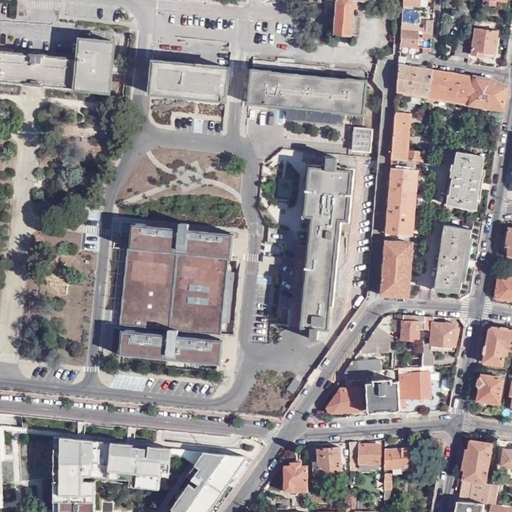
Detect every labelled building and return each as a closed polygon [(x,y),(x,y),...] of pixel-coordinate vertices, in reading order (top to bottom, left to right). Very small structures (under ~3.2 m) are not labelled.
[(387,3),(386,0),(333,0),(333,7),(336,7),(335,10),(337,10),(335,32),(334,32),(334,35),(353,36),(353,33),(352,33),(353,11),(355,11),(355,9),(358,9),(359,0),(387,3)] [(403,0),(403,12),(411,12),(411,7),(427,8),(426,0),(403,0)] [(403,12),(401,30),(418,32),(420,12),(411,12),(403,12)] [(472,54),(495,57),(499,30),(475,28),(472,54)] [(422,47),(431,48),(432,34),(427,33),(418,32),(401,30),(401,45),(417,47),(418,34),(422,34),(422,47)] [(0,51),(0,80),(25,83),(25,85),(43,87),(44,85),(74,88),(74,89),(110,93),(114,55),(126,57),(128,45),(114,43),(114,42),(79,38),(77,59),(0,51)] [(455,55),(469,57),(471,43),(457,40),(455,55)] [(472,103),(475,77),(403,65),(404,56),(400,55),(398,91),(426,96),(426,98),(427,100),(433,101),(436,99),(436,97),(472,103)] [(226,105),(230,68),(152,61),(149,97),(226,105)] [(365,117),(368,81),(251,69),(247,106),(365,117)] [(491,80),(475,77),(472,103),(503,109),(507,87),(491,80)] [(410,111),(396,110),(392,159),(423,162),(424,151),(407,150),(410,111)] [(372,154),(374,129),(353,127),(351,152),(372,154)] [(475,133),(468,133),(458,131),(457,141),(474,143),(475,133)] [(452,178),(448,178),(448,182),(451,182),(450,196),(449,196),(447,206),(477,210),(478,200),(477,199),(481,155),(455,152),(452,178)] [(337,170),(338,157),(327,156),(326,169),(311,167),(305,216),(313,216),(311,242),(302,241),(301,247),(310,248),(303,325),(317,327),(316,334),(328,335),(339,219),(347,219),(352,171),(337,170)] [(418,169),(391,167),(386,236),(389,237),(390,233),(413,235),(418,169)] [(472,229),(445,224),(435,287),(461,289),(472,229)] [(230,237),(131,226),(121,325),(220,336),(222,323),(229,324),(235,273),(226,272),(230,237)] [(381,294),(408,295),(413,243),(389,242),(389,237),(386,236),(381,294)] [(511,299),(511,277),(500,275),(497,293),(500,298),(511,299)] [(378,326),(393,337),(396,331),(397,315),(391,314),(383,319),(378,326)] [(402,315),(401,339),(410,340),(409,347),(418,347),(419,340),(420,329),(424,329),(425,316),(402,315)] [(434,323),(434,317),(425,316),(424,337),(430,338),(431,345),(456,345),(459,326),(456,323),(434,323)] [(393,337),(378,326),(358,355),(396,352),(394,338),(393,337)] [(511,350),(511,330),(493,327),(490,329),(484,361),(503,364),(505,355),(507,355),(508,350),(511,350)] [(221,366),(224,341),(119,331),(117,356),(221,366)] [(422,367),(432,367),(433,356),(431,355),(431,347),(428,347),(428,341),(424,341),(422,367)] [(353,362),(347,371),(356,370),(372,369),(375,369),(380,369),(380,360),(353,362)] [(356,380),(365,380),(367,380),(367,375),(372,374),(372,369),(356,370),(356,380)] [(346,373),(346,381),(353,380),(356,380),(356,370),(347,371),(346,373)] [(399,381),(400,398),(400,408),(406,408),(406,398),(431,397),(429,372),(398,373),(399,381)] [(500,403),(504,379),(482,375),(479,399),(480,399),(479,404),(498,407),(499,403),(500,403)] [(369,410),(400,408),(400,398),(399,381),(392,381),(392,377),(374,378),(374,382),(367,383),(368,397),(369,410)] [(292,378),(286,391),(294,394),(300,381),(292,378)] [(333,413),(369,410),(368,397),(362,397),(362,395),(363,395),(363,389),(361,389),(361,388),(340,389),(328,407),(333,413)] [(445,441),(433,436),(430,452),(442,454),(445,441)] [(80,442),(54,439),(53,479),(53,511),(52,511),(97,511),(98,491),(160,495),(161,479),(169,479),(173,451),(130,447),(80,442)] [(465,479),(486,482),(493,444),(471,440),(470,441),(463,479),(465,479)] [(359,469),(379,469),(380,444),(359,444),(359,469)] [(342,474),(340,448),(319,449),(319,462),(313,462),(313,476),(342,474)] [(413,448),(385,450),(385,469),(394,468),(395,474),(402,474),(402,468),(413,467),(413,448)] [(511,466),(511,452),(504,451),(502,465),(511,466)] [(244,461),(201,458),(197,464),(193,471),(197,474),(173,511),(218,511),(251,466),(244,461)] [(284,464),(283,489),(307,490),(308,465),(308,464),(302,464),(302,461),(290,461),(290,464),(284,464)] [(488,504),(491,483),(486,482),(465,479),(461,501),(485,503),(488,504)] [(500,485),(491,483),(488,504),(489,503),(497,504),(500,485)] [(461,501),(459,501),(457,511),(483,511),(485,503),(461,501)] [(511,511),(511,505),(497,504),(489,503),(489,511),(498,511),(511,511)]
